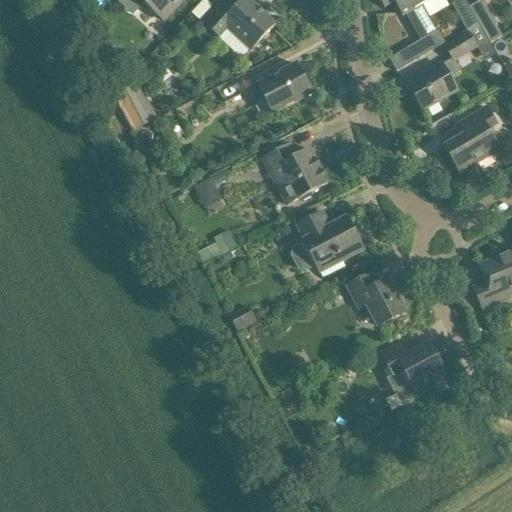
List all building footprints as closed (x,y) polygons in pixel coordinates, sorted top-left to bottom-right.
[(138,0),(162,21),(181,0),(138,0)] [(218,39),(230,26),(254,48),(275,26),(248,0),(242,0),(234,9),(225,0),(223,0),(201,24),(218,39)] [(418,0),(378,0),(384,9),(393,3),(402,18),(406,16),(420,42),(438,32),(422,7),(418,0)] [(459,0),(451,5),(466,31),(479,24),(464,0),(459,0)] [(464,0),(479,24),(488,41),(490,43),(502,36),(497,28),(481,1),(469,8),(464,0)] [(479,24),(466,31),(477,48),(488,41),(479,24)] [(445,44),(443,45),(452,61),(453,64),(477,49),(477,48),(466,31),(445,44)] [(445,44),(438,32),(420,42),(406,51),(413,63),(443,45),(445,44)] [(441,66),(408,85),(423,111),(456,91),(449,79),(459,74),(453,64),(452,61),(442,68),(441,66)] [(511,62),(503,67),(511,81),(511,62)] [(258,86),(273,115),(312,94),(296,65),(258,86)] [(119,111),(122,115),(148,108),(143,89),(117,95),(116,96),(119,111)] [(444,147),(460,174),(500,151),(488,131),(496,126),(485,108),(457,124),(464,136),(444,147)] [(262,160),(287,206),(297,201),(310,193),(328,184),(310,150),(286,163),(280,151),(262,160)] [(192,191),(198,202),(207,197),(205,192),(223,183),(220,177),(192,191)] [(156,181),(166,200),(183,191),(178,183),(168,188),(162,178),(156,181)] [(322,214),(296,228),(303,241),(303,242),(293,248),(290,257),(297,270),(306,272),(316,267),(322,279),(344,267),(342,262),(363,251),(346,219),(329,227),(322,214)] [(473,289),(483,311),(509,300),(506,293),(511,289),(511,252),(479,267),(486,283),(473,289)] [(359,309),(367,305),(378,327),(387,323),(404,314),(387,281),(377,286),(371,274),(353,283),(347,287),(359,309)] [(228,318),(236,333),(255,324),(247,308),(228,318)] [(402,343),(381,355),(392,377),(386,380),(393,394),(397,392),(410,385),(416,397),(448,380),(430,345),(409,356),(402,343)] [(286,362),(293,375),(304,369),(297,356),(286,362)]
